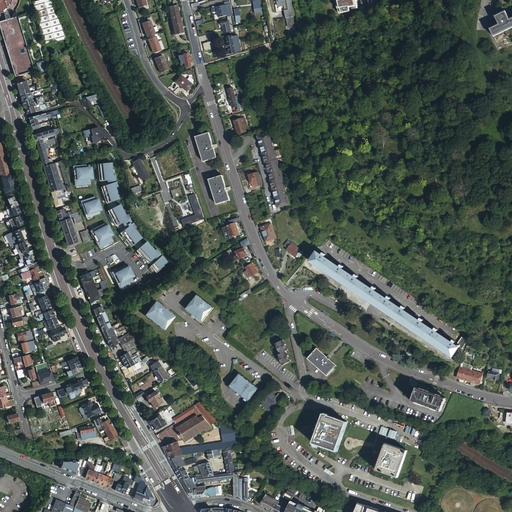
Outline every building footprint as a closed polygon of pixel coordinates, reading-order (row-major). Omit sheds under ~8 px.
[(0,0),(0,7),(1,11),(3,11),(10,6),(12,0),(0,0)] [(43,43),(68,36),(66,31),(62,24),(60,17),(56,9),(53,2),(52,0),(41,0),(33,2),(33,4),(32,4),(33,8),(43,43)] [(225,2),(224,2),(225,4),(217,6),(219,17),(228,14),(229,16),(230,15),(233,15),(230,0),(227,1),(225,2)] [(262,0),(253,0),(255,9),(256,14),(264,12),(263,7),(262,0)] [(284,11),(292,10),(292,9),(294,8),(293,3),(291,4),(290,0),(273,0),(275,12),(284,10),(284,11)] [(357,1),(356,0),(336,0),(337,1),(336,2),(337,9),(339,8),(340,13),(349,11),(348,8),(356,6),(355,1),(357,1)] [(169,7),(172,21),(181,19),(178,5),(169,7)] [(293,16),(292,10),(284,11),(286,18),(287,18),(289,28),(295,27),(293,16)] [(491,28),(494,36),(511,26),(511,17),(511,18),(506,10),(495,15),(498,21),(500,24),(491,28)] [(35,70),(18,14),(0,19),(0,27),(14,76),(35,70)] [(230,15),(229,16),(228,16),(229,20),(221,21),(222,25),(223,25),(224,33),(231,32),(231,30),(233,30),(230,15)] [(181,19),(172,21),(175,34),(184,32),(181,19)] [(147,36),(156,33),(150,20),(142,23),(147,36)] [(214,32),(216,39),(219,39),(223,37),(221,30),(214,32)] [(235,48),(236,52),(241,50),(238,35),(233,36),(233,40),(236,39),(238,48),(235,48)] [(159,41),(157,36),(149,40),(154,53),(162,49),(159,41)] [(230,54),(236,52),(235,48),(238,48),(236,39),(233,40),(233,36),(226,38),(230,54)] [(215,48),(212,41),(209,42),(207,42),(204,43),(206,50),(215,48)] [(189,58),(188,54),(183,55),(184,67),(190,66),(190,62),(192,62),(192,59),(191,57),(189,58)] [(168,69),(163,56),(155,59),(161,72),(168,69)] [(48,69),(46,61),(37,63),(39,71),(48,69)] [(181,76),(175,83),(186,91),(192,84),(181,76)] [(17,83),(16,83),(17,85),(18,90),(24,88),(28,87),(27,80),(26,80),(25,77),(16,79),(17,83)] [(30,92),(28,87),(24,88),(18,90),(20,94),(20,95),(30,92)] [(234,96),(232,88),(227,89),(229,99),(228,99),(229,104),(230,104),(232,109),(233,111),(235,110),(234,108),(237,108),(237,109),(236,110),(236,111),(233,112),(233,114),(241,112),(236,96),(234,96)] [(32,98),(34,97),(32,92),(30,92),(20,95),(22,100),(22,101),(32,98)] [(94,96),(83,99),(84,103),(86,102),(88,108),(91,107),(89,101),(95,100),(94,96)] [(34,106),(42,103),(40,97),(36,98),(37,101),(33,102),(32,98),(22,101),(24,107),(26,108),(34,106)] [(58,114),(57,110),(45,114),(28,119),(32,130),(39,128),(38,125),(37,121),(47,118),(51,117),(50,116),(56,114),(58,114)] [(243,122),(242,119),(234,121),(238,135),(246,132),(245,128),(244,126),(243,122)] [(37,132),(33,133),(35,141),(45,138),(55,136),(59,134),(58,129),(38,134),(37,132)] [(217,146),(217,144),(212,145),(209,133),(196,137),(203,162),(216,158),(214,149),(218,147),(217,146)] [(276,160),(269,133),(258,136),(265,163),(266,163),(271,181),(270,181),(277,207),(289,204),(281,178),(282,177),(277,160),(276,160)] [(62,161),(65,160),(60,141),(61,140),(60,137),(59,134),(55,136),(61,159),(62,161)] [(45,138),(35,141),(37,148),(42,163),(43,167),(52,164),(51,159),(50,157),(49,157),(46,158),(44,150),(47,149),(48,148),(47,146),(55,143),(54,139),(45,141),(45,138)] [(132,163),(136,169),(137,171),(140,177),(142,180),(149,176),(147,172),(139,159),(132,163)] [(68,178),(62,161),(59,162),(68,193),(71,192),(69,182),(68,178)] [(52,164),(43,167),(45,176),(50,193),(62,189),(62,187),(55,163),(52,164)] [(99,164),(101,181),(112,180),(112,176),(111,176),(110,163),(99,164)] [(0,177),(4,177),(10,175),(7,164),(0,165),(0,177)] [(89,165),(74,167),(76,186),(91,184),(90,175),(88,175),(88,172),(90,172),(89,165)] [(262,185),(258,173),(249,176),(251,184),(252,184),(254,188),(262,185)] [(11,175),(10,175),(4,177),(6,186),(13,184),(11,175)] [(231,189),(230,186),(226,188),(222,176),(208,180),(216,205),(230,201),(227,192),(231,190),(231,189)] [(113,184),(102,187),(106,203),(109,202),(116,201),(113,188),(114,188),(113,184)] [(15,190),(14,185),(3,189),(5,194),(10,192),(15,190)] [(140,186),(126,191),(128,196),(141,192),(140,186)] [(62,189),(50,193),(52,198),(55,208),(63,205),(61,199),(68,197),(67,192),(63,193),(62,189)] [(11,208),(17,206),(11,194),(6,196),(11,208)] [(93,198),(80,202),(86,218),(99,214),(97,207),(95,208),(94,205),(96,204),(93,198)] [(116,201),(109,202),(112,209),(118,206),(116,201)] [(73,217),(79,215),(75,203),(69,205),(71,210),(72,212),(68,213),(66,214),(65,212),(65,209),(63,210),(63,209),(56,211),(56,212),(59,222),(70,219),(73,217)] [(20,214),(17,206),(11,208),(6,210),(8,215),(13,213),(14,216),(20,214)] [(109,211),(116,225),(126,220),(125,217),(124,217),(118,206),(112,209),(109,211)] [(81,215),(79,215),(73,217),(75,224),(83,221),(81,215)] [(19,216),(14,218),(15,223),(13,224),(15,228),(17,227),(23,225),(19,216)] [(241,221),(240,217),(228,221),(230,225),(226,226),(230,238),(239,235),(235,223),(241,221)] [(78,243),(70,219),(59,222),(61,227),(66,243),(68,246),(78,243)] [(276,238),(271,223),(260,227),(265,242),(276,238)] [(104,224),(91,231),(101,247),(114,240),(109,232),(107,233),(106,230),(107,229),(104,224)] [(130,226),(122,233),(133,245),(136,243),(141,238),(133,229),(133,228),(130,226)] [(19,229),(14,231),(6,235),(10,247),(12,247),(24,242),(19,229)] [(80,233),(83,244),(85,243),(90,241),(89,238),(87,231),(80,233)] [(136,243),(142,249),(148,243),(142,237),(141,238),(136,243)] [(249,245),(247,239),(240,243),(241,246),(237,247),(238,251),(235,252),(238,260),(246,257),(244,254),(246,253),(244,248),(243,249),(242,248),(249,245)] [(299,258),(303,253),(301,251),(292,243),(291,244),(288,241),(284,245),(288,248),(286,250),(294,256),(295,255),(296,256),(299,258)] [(28,252),(24,242),(12,247),(12,248),(15,247),(18,254),(13,256),(13,258),(12,258),(13,260),(19,258),(20,259),(22,259),(25,258),(23,254),(28,252)] [(158,251),(157,252),(148,243),(142,249),(140,250),(153,262),(160,255),(160,254),(158,251)] [(467,341),(461,337),(456,346),(457,347),(364,284),(316,253),(310,261),(357,293),(452,357),(458,347),(461,349),(467,341)] [(29,256),(25,258),(22,259),(20,259),(18,260),(22,269),(18,271),(19,275),(20,274),(30,270),(40,266),(39,262),(33,264),(29,256)] [(169,263),(163,257),(155,265),(162,271),(169,263)] [(257,272),(252,264),(246,268),(247,271),(244,273),(247,278),(250,275),(251,276),(257,272)] [(128,268),(116,276),(126,292),(138,285),(135,279),(133,276),(132,277),(130,275),(132,274),(128,268)] [(30,270),(20,274),(23,280),(29,277),(29,276),(32,275),(32,276),(34,280),(39,279),(37,275),(38,274),(38,272),(36,273),(35,269),(30,271),(30,270)] [(90,273),(79,277),(82,282),(92,278),(90,273)] [(89,302),(90,304),(95,301),(102,296),(101,295),(109,290),(103,273),(100,274),(103,281),(100,283),(102,290),(97,293),(94,285),(92,278),(82,282),(83,286),(89,302)] [(49,287),(45,278),(39,280),(40,282),(31,286),(34,292),(37,290),(39,293),(41,292),(42,294),(45,293),(50,290),(49,287)] [(100,283),(94,285),(97,293),(102,290),(100,283)] [(252,293),(250,290),(240,296),(243,300),(252,293)] [(40,305),(48,301),(45,293),(42,294),(39,295),(41,298),(38,300),(40,305)] [(18,294),(9,296),(11,304),(20,302),(18,294)] [(214,310),(197,297),(186,312),(203,325),(214,310)] [(50,307),(48,301),(40,305),(36,306),(38,310),(41,308),(42,310),(49,307),(50,307)] [(94,314),(95,315),(104,312),(102,307),(98,308),(95,301),(90,304),(93,311),(94,314)] [(175,320),(157,302),(144,315),(162,333),(175,320)] [(21,311),(23,310),(22,306),(10,309),(12,318),(22,315),(21,311)] [(32,314),(32,315),(33,318),(38,316),(50,310),(49,307),(42,310),(32,314)] [(52,310),(50,310),(38,316),(40,319),(45,317),(46,320),(57,316),(57,315),(56,312),(54,311),(53,312),(52,310)] [(102,330),(102,331),(110,328),(109,325),(104,312),(95,315),(102,330)] [(27,317),(11,321),(13,326),(16,325),(17,327),(23,325),(22,322),(28,320),(27,317)] [(47,322),(50,330),(55,328),(59,327),(56,318),(47,322)] [(110,328),(102,331),(104,335),(113,331),(111,327),(110,328)] [(63,328),(60,329),(52,333),(51,333),(54,342),(59,339),(58,336),(65,333),(63,328)] [(30,331),(17,334),(19,342),(32,339),(30,331)] [(108,344),(117,339),(118,339),(121,337),(119,333),(117,334),(115,335),(106,339),(108,344)] [(124,352),(142,342),(135,333),(130,336),(129,333),(121,337),(118,339),(124,352)] [(119,343),(117,339),(108,344),(110,348),(119,343)] [(33,341),(21,344),(23,353),(35,350),(33,341)] [(288,352),(283,342),(275,346),(280,356),(277,357),(282,367),(290,363),(285,353),(288,352)] [(327,358),(316,349),(308,359),(327,376),(336,366),(327,358)] [(156,360),(160,356),(154,350),(151,352),(142,360),(144,364),(152,357),(155,360),(156,360)] [(120,357),(122,361),(129,357),(127,353),(120,357)] [(122,361),(124,365),(138,357),(135,354),(132,356),(129,357),(122,361)] [(31,355),(13,359),(14,363),(24,361),(25,366),(30,364),(30,363),(33,362),(31,355)] [(157,361),(161,366),(166,363),(160,356),(156,360),(157,361)] [(78,362),(76,357),(63,363),(61,364),(62,367),(69,364),(69,366),(78,362)] [(126,369),(138,363),(141,361),(142,360),(139,357),(138,357),(124,365),(125,366),(126,369)] [(153,371),(161,366),(157,361),(150,367),(152,370),(150,371),(151,373),(153,371)] [(126,369),(121,371),(124,376),(129,373),(140,367),(138,363),(126,369)] [(82,371),(80,366),(71,370),(66,371),(69,377),(82,371)] [(161,383),(169,378),(161,366),(153,371),(161,383)] [(471,371),(460,367),(457,377),(460,378),(459,382),(464,383),(465,380),(468,380),(471,371)] [(23,369),(16,371),(18,379),(25,377),(23,369)] [(38,374),(41,384),(54,379),(51,369),(38,374)] [(483,374),(471,371),(468,380),(470,381),(469,385),(474,386),(475,383),(480,384),(483,374)] [(499,374),(498,374),(488,372),(487,376),(493,378),(493,379),(498,380),(499,374)] [(197,384),(190,375),(186,378),(193,387),(197,384)] [(259,389),(239,375),(229,387),(249,402),(259,389)] [(64,389),(57,391),(59,397),(65,395),(70,393),(79,389),(87,386),(84,380),(64,389)] [(437,396),(416,388),(412,401),(441,411),(444,402),(445,403),(445,401),(444,401),(445,399),(437,396)] [(158,406),(162,403),(153,389),(144,394),(143,395),(145,398),(144,399),(146,402),(148,402),(149,402),(154,408),(158,406)] [(274,399),(275,397),(270,392),(263,400),(264,401),(262,404),(273,415),(278,409),(275,405),(278,402),(274,399)] [(52,393),(41,396),(42,398),(43,403),(48,402),(49,408),(55,406),(53,397),(53,396),(52,393)] [(279,394),(275,397),(274,399),(278,402),(279,404),(284,399),(279,394)] [(13,400),(13,399),(7,401),(6,397),(0,398),(0,408),(5,407),(4,403),(13,400)] [(205,406),(201,401),(173,419),(175,423),(176,424),(193,412),(198,409),(199,411),(202,416),(210,427),(217,422),(205,406)] [(89,402),(80,406),(86,419),(99,412),(95,404),(90,406),(89,402)] [(63,418),(64,422),(67,421),(61,406),(58,407),(62,419),(63,418)] [(198,409),(193,412),(196,416),(198,419),(202,416),(199,411),(198,409)] [(511,413),(500,412),(499,419),(507,420),(506,423),(511,423),(511,413)] [(19,421),(17,414),(5,417),(6,421),(8,420),(8,423),(19,421)] [(161,421),(157,414),(147,420),(150,425),(151,424),(155,431),(165,425),(163,420),(161,421)] [(325,416),(324,415),(320,426),(314,442),(337,450),(346,423),(327,417),(327,415),(326,415),(325,416)] [(103,416),(93,420),(95,426),(96,426),(100,424),(101,425),(97,428),(96,428),(99,433),(104,431),(109,440),(118,437),(108,419),(106,421),(103,416)] [(196,416),(177,428),(180,434),(179,434),(182,438),(182,437),(186,443),(205,430),(206,432),(212,429),(210,427),(202,416),(198,419),(196,416)] [(92,423),(87,424),(87,427),(79,428),(80,432),(76,433),(77,440),(94,436),(92,423)] [(221,426),(220,427),(223,443),(239,440),(237,428),(226,429),(225,425),(221,426)] [(181,449),(184,455),(193,454),(206,452),(207,452),(212,451),(218,450),(219,450),(223,449),(233,448),(240,447),(239,440),(223,443),(193,447),(181,449)] [(184,455),(181,449),(178,441),(162,447),(165,453),(168,458),(180,456),(184,455)] [(407,451),(385,443),(380,457),(376,470),(398,478),(407,451)] [(233,448),(223,449),(228,474),(234,473),(231,453),(234,453),(233,448)] [(92,458),(89,457),(88,460),(85,459),(83,466),(90,467),(92,458)] [(170,461),(175,471),(181,467),(191,464),(197,462),(195,457),(183,461),(182,459),(170,461)] [(204,464),(208,476),(218,475),(218,473),(213,473),(209,462),(204,464)] [(104,487),(112,465),(109,464),(106,473),(107,473),(106,477),(103,476),(99,485),(104,487)] [(137,471),(133,464),(129,467),(127,469),(130,472),(133,475),(134,474),(135,476),(137,471)] [(201,474),(202,477),(208,476),(204,464),(194,467),(196,473),(200,471),(201,474)] [(115,466),(112,465),(104,487),(108,488),(109,488),(113,479),(110,478),(111,475),(112,475),(115,466)] [(178,476),(181,480),(190,479),(191,479),(195,478),(202,477),(201,474),(196,475),(195,475),(193,475),(192,476),(191,475),(187,476),(183,471),(181,467),(175,471),(178,476)] [(98,484),(99,485),(103,476),(99,474),(101,470),(98,469),(97,473),(98,474),(95,483),(98,484)] [(85,479),(90,481),(93,472),(88,470),(85,479)] [(93,472),(90,481),(95,483),(98,474),(97,473),(93,472)] [(196,483),(233,478),(239,477),(238,472),(234,473),(228,474),(218,475),(208,476),(202,477),(195,478),(196,483)] [(233,478),(234,498),(238,499),(248,501),(248,479),(242,479),(239,477),(233,478)] [(141,478),(139,482),(135,492),(133,491),(132,494),(130,497),(136,499),(141,501),(148,504),(153,498),(141,478)] [(186,490),(188,494),(194,493),(193,490),(197,490),(197,487),(195,483),(196,483),(195,478),(191,479),(190,479),(181,480),(186,490)] [(114,490),(127,496),(131,486),(124,482),(124,484),(121,482),(119,482),(117,484),(114,490)] [(194,493),(188,494),(190,498),(194,499),(199,498),(207,497),(213,496),(215,496),(219,496),(222,496),(221,486),(211,488),(206,490),(205,486),(198,487),(197,487),(197,490),(193,490),(194,493)] [(43,511),(72,511),(74,508),(78,498),(80,495),(75,492),(69,505),(56,500),(51,511),(45,509),(43,511)] [(273,511),(277,505),(279,502),(273,499),(266,495),(260,505),(265,507),(272,511),(273,511)] [(86,511),(90,503),(78,498),(74,508),(84,511),(86,511)] [(291,501),(287,508),(286,510),(285,511),(323,511),(324,511),(316,507),(314,511),(312,511),(303,507),(303,505),(299,503),(298,505),(291,501)]
